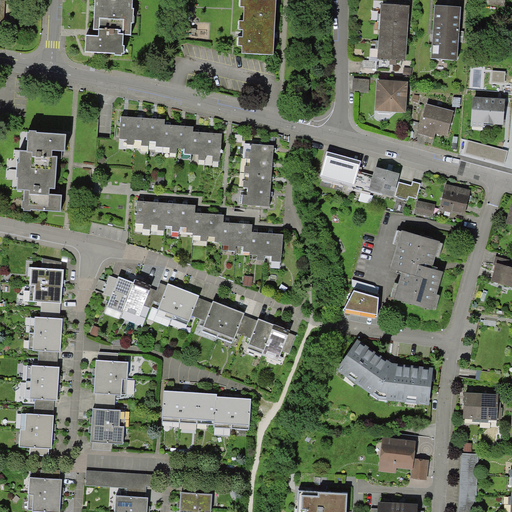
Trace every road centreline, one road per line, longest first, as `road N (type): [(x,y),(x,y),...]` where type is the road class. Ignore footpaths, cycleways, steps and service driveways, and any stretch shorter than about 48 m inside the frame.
road 1 (residential): [(498,177),(449,341),(439,511)]
road 2 (residential): [(340,134),(54,71)]
road 3 (residential): [(498,177),(340,134)]
road 4 (residential): [(340,0),(340,134)]
